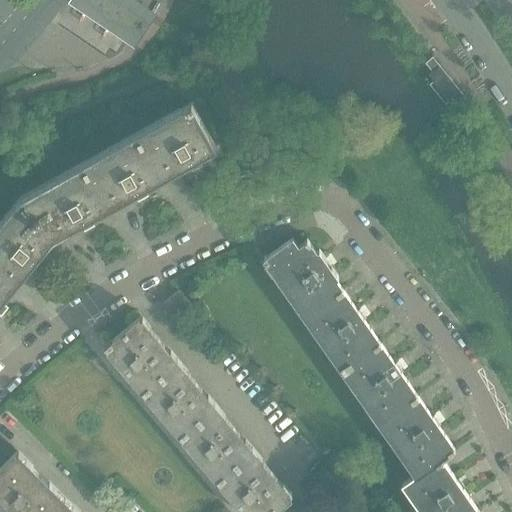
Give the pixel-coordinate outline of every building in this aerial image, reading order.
[(139,0),(69,0),(68,2),(81,10),(134,47),(158,13),(139,1),(139,0)] [(457,93),(439,66),(428,73),(428,74),(433,81),(429,84),(450,109),(452,107),(452,106),(459,100),(455,95),(457,93)] [(216,148),(191,102),(136,133),(161,178),(188,163),(191,168),(199,164),(196,159),(216,148)] [(161,178),(136,133),(82,163),(107,208),(134,193),(137,198),(146,194),(143,188),(161,178)] [(107,208),(82,163),(20,197),(54,238),(81,223),(84,228),(92,224),(89,218),(107,208)] [(39,255),(54,238),(20,197),(0,221),(0,271),(15,284),(34,262),(38,266),(44,259),(39,255)] [(333,278),(330,274),(331,273),(328,269),(332,266),(326,257),(322,260),(319,255),(318,256),(315,252),(316,251),(308,239),(298,246),(292,238),(265,257),(305,314),(342,288),(334,277),(333,278)] [(0,302),(15,284),(0,271),(0,312),(5,306),(0,302)] [(368,328),(366,325),(367,324),(364,319),(366,318),(359,309),(357,310),(354,305),(353,306),(350,303),(352,302),(342,288),(305,314),(342,367),(379,341),(370,327),(368,328)] [(193,308),(178,290),(164,302),(179,320),(193,308)] [(177,360),(140,317),(105,346),(121,364),(119,366),(126,374),(128,373),(142,389),(177,360)] [(405,381),(403,378),(404,377),(401,372),(403,371),(397,362),(395,363),(391,358),(390,359),(388,356),(389,355),(379,341),(342,367),(379,420),(416,394),(407,380),(405,381)] [(214,404),(177,360),(142,389),(158,409),(157,410),(164,418),(166,417),(179,433),(214,404)] [(443,434),(440,431),(442,430),(438,425),(440,424),(434,415),(432,416),(429,411),(427,412),(425,409),(426,408),(416,394),(379,420),(417,474),(441,457),(454,448),(444,433),(443,434)] [(251,448),(214,404),(179,433),(196,453),(194,454),(201,463),(203,461),(217,477),(251,448)] [(270,511),(291,495),(251,448),(217,477),(233,497),(232,498),(239,507),(241,505),(246,511),(270,511)] [(50,511),(64,499),(16,451),(0,467),(0,499),(4,503),(3,505),(9,511),(11,511),(12,511),(13,511),(50,511)] [(467,497),(465,494),(466,493),(463,488),(465,487),(458,478),(457,479),(453,474),(452,475),(450,472),(451,471),(441,457),(417,474),(404,483),(424,511),(475,511),(479,510),(469,496),(467,497)] [(341,511),(348,506),(341,498),(324,511),(341,511)] [(77,511),(64,499),(50,511),(77,511)]
